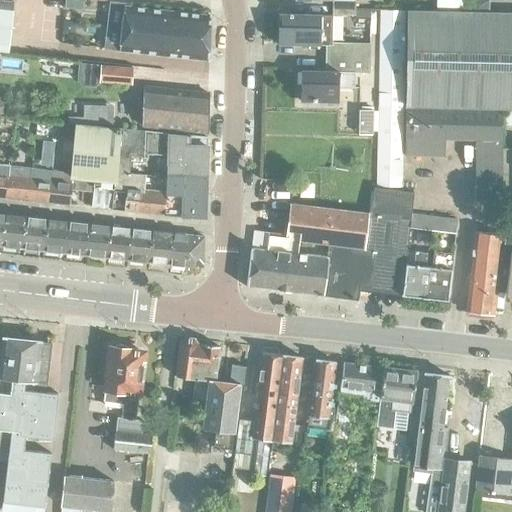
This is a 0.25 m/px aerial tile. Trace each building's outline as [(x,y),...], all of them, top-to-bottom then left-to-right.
[(13,1),(0,0),(0,50),(7,51),(13,1)] [(355,1),(353,0),(332,0),(332,14),(355,15),(355,1)] [(124,6),(122,28),(158,32),(158,30),(209,35),(210,15),(124,6)] [(380,9),(377,186),(402,187),(405,10),(380,9)] [(511,13),(407,11),(405,105),(502,109),(511,108),(511,13)] [(325,45),(325,56),(369,57),(370,44),(331,43),(332,15),(278,14),(277,44),(325,45)] [(209,60),(209,35),(158,30),(158,32),(122,28),(119,50),(209,60)] [(369,73),(369,57),(325,56),(325,71),(300,71),(300,101),(338,102),(338,88),(355,88),(355,73),(369,73)] [(100,65),(99,81),(130,83),(132,67),(100,65)] [(207,132),(208,92),(143,85),(139,125),(207,132)] [(501,204),(502,109),(405,105),(404,138),(404,155),(412,155),(412,157),(444,157),(444,139),(474,140),(475,201),(501,204)] [(358,110),(357,134),(372,134),(373,110),(358,110)] [(72,182),(93,184),(93,187),(98,187),(99,180),(113,182),(113,183),(115,183),(116,173),(121,128),(78,124),(73,172),(72,182)] [(121,128),(116,173),(129,174),(131,156),(148,158),(148,153),(167,155),(167,178),(205,179),(207,137),(121,128)] [(10,166),(0,164),(0,196),(7,197),(10,166)] [(10,166),(7,197),(28,200),(32,168),(10,166)] [(53,170),(32,168),(28,200),(49,202),(53,170)] [(53,170),(49,202),(69,204),(72,182),(73,172),(53,170)] [(128,185),(129,174),(116,173),(115,183),(113,183),(113,184),(125,185),(128,185)] [(128,185),(140,187),(143,187),(144,175),(129,174),(128,185)] [(167,189),(164,213),(164,214),(179,216),(204,217),(205,179),(167,178),(167,189)] [(122,209),(125,185),(113,184),(111,184),(108,207),(122,209)] [(313,198),(313,184),(301,184),(301,197),(313,198)] [(136,210),(139,187),(125,185),(122,209),(136,210)] [(151,212),(153,188),(139,187),(137,210),(151,212)] [(151,212),(164,213),(167,189),(153,188),(151,212)] [(290,205),(286,239),(269,236),(268,241),(337,250),(331,297),(358,300),(360,286),(402,290),(405,264),(409,229),(411,215),(413,193),(373,188),(367,214),(290,205)] [(2,246),(23,248),(26,217),(5,215),(2,246)] [(409,229),(433,231),(434,217),(411,215),(409,229)] [(23,248),(44,251),(47,219),(26,217),(23,248)] [(456,219),(434,217),(433,231),(455,233),(456,219)] [(44,251),(64,253),(67,221),(47,219),(44,251)] [(88,224),(67,221),(64,253),(85,255),(88,224)] [(85,255),(106,257),(109,226),(88,224),(85,255)] [(511,301),(511,226),(503,225),(502,234),(497,275),(506,276),(503,300),(511,301)] [(106,257),(127,260),(130,228),(109,226),(106,257)] [(127,260),(148,262),(152,231),(130,228),(127,260)] [(148,262),(169,264),(172,233),(152,231),(148,262)] [(493,314),(497,275),(502,234),(473,231),(464,311),(493,314)] [(169,264),(186,266),(189,235),(172,233),(169,264)] [(204,236),(189,235),(186,266),(197,267),(203,262),(204,236)] [(267,250),(250,248),(246,286),(331,297),(337,250),(268,241),(267,250)] [(401,295),(425,297),(428,267),(424,266),(426,253),(414,251),(412,265),(405,264),(402,290),(401,295)] [(431,267),(428,267),(425,297),(447,300),(452,256),(432,254),(431,267)] [(0,446),(10,448),(3,502),(44,507),(51,452),(24,449),(25,434),(53,437),(58,393),(35,391),(39,361),(51,362),(53,342),(2,336),(0,356),(0,446)] [(230,449),(233,429),(235,429),(240,383),(244,384),(246,365),(232,363),(230,382),(215,380),(219,346),(198,343),(195,339),(185,337),(180,341),(176,375),(196,378),(193,397),(207,399),(200,452),(212,454),(213,447),(230,449)] [(116,417),(115,430),(142,433),(144,421),(136,420),(144,352),(111,348),(105,400),(124,402),(122,418),(116,417)] [(263,351),(254,420),(239,418),(233,466),(248,468),(253,436),(257,437),(252,475),(264,477),(269,438),(270,438),(282,354),(263,351)] [(282,354),(270,438),(291,441),(302,356),(282,354)] [(306,425),(320,427),(331,428),(332,417),(328,416),(335,361),(314,358),(306,416),(307,416),(306,425)] [(379,401),(379,398),(383,367),(343,362),(337,413),(346,414),(349,391),(364,393),(363,399),(379,401)] [(416,371),(383,367),(379,398),(392,400),(391,410),(411,413),(416,371)] [(425,372),(419,420),(425,421),(425,425),(444,427),(450,375),(425,372)] [(431,467),(430,477),(429,483),(442,485),(438,511),(463,511),(470,462),(445,459),(449,428),(444,427),(425,425),(425,421),(419,420),(416,442),(399,440),(398,452),(394,452),(393,463),(431,467)] [(112,450),(148,454),(151,434),(142,433),(115,430),(112,450)] [(511,458),(480,455),(476,489),(508,493),(508,492),(511,492),(511,458)] [(291,511),(294,490),(296,477),(271,474),(266,511),(291,511)] [(88,511),(89,509),(111,511),(114,481),(65,475),(60,511),(88,511)]
